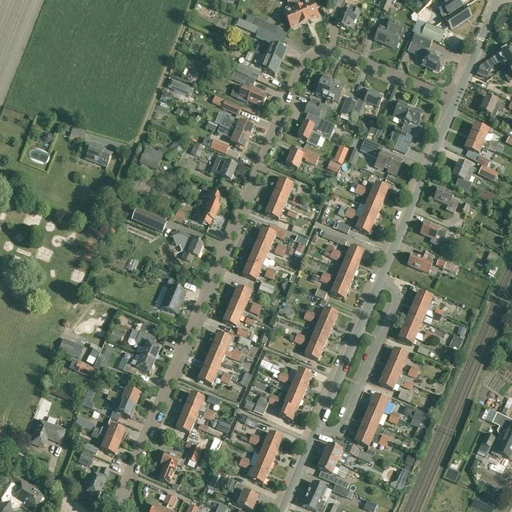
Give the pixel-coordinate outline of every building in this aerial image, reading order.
[(294,2),(293,0),(285,0),(289,8),(285,10),(284,15),(291,30),(304,24),(297,9),(298,9),(295,2),(294,2)] [(317,0),(311,3),(298,9),(297,9),(304,24),(318,18),(315,11),(322,7),(318,0),(317,0)] [(384,14),(386,15),(391,3),(393,4),(396,0),(383,0),(379,11),(384,14)] [(427,24),(444,32),(450,28),(451,30),(471,17),(470,16),(473,13),(474,9),(475,4),(473,0),(448,0),(436,8),(438,10),(427,24)] [(418,11),(422,6),(417,2),(413,7),(418,11)] [(336,25),(347,30),(348,28),(353,30),(355,25),(353,24),(355,20),(357,21),(360,12),(343,6),(336,25)] [(254,27),(263,30),(265,24),(250,17),(247,24),(254,27)] [(375,41),(395,50),(400,38),(403,39),(406,32),(405,28),(405,26),(390,20),(386,30),(381,28),(375,41)] [(500,30),(504,25),(498,21),(495,26),(500,30)] [(263,30),(275,36),(278,29),(265,24),(263,30)] [(420,37),(439,45),(445,32),(444,32),(427,24),(426,24),(425,24),(420,37)] [(251,33),(273,42),(275,36),(263,30),(254,27),(251,33)] [(422,66),(439,73),(444,60),(428,53),(432,42),(415,35),(408,53),(425,60),(422,66)] [(255,53),(280,65),(286,52),(271,45),(268,51),(257,47),(255,53)] [(502,62),(505,67),(511,62),(511,48),(510,45),(497,54),(498,55),(492,59),(497,65),(502,62)] [(232,70),(257,81),(261,72),(275,77),(280,65),(255,53),(254,55),(248,52),(242,66),(239,65),(237,70),(233,68),(232,70)] [(478,70),(485,73),(495,66),(491,60),(479,67),(478,70)] [(485,73),(478,70),(476,75),(486,79),(488,74),(485,73)] [(230,80),(243,86),(247,79),(233,73),(230,80)] [(316,94),(327,99),(334,83),(322,78),(316,94)] [(171,81),(168,89),(190,98),(193,90),(171,81)] [(327,99),(338,103),(345,88),(334,83),(327,99)] [(248,102),(262,108),(266,98),(260,95),(261,92),(250,87),(248,90),(243,88),(238,100),(247,104),(248,102)] [(352,115),(360,118),(366,104),(378,109),(383,99),(375,96),(376,93),(369,90),(365,99),(360,97),(352,115)] [(160,101),(169,105),(171,100),(162,96),(160,101)] [(489,117),(494,119),(498,111),(502,113),(505,106),(486,98),(480,112),(489,116),(489,117)] [(340,114),(350,119),(357,103),(347,99),(340,114)] [(221,110),(238,117),(241,109),(225,102),(224,102),(221,101),(219,106),(222,108),(221,110)] [(305,113),(320,119),(323,121),(327,111),(322,110),(308,104),(305,113)] [(399,124),(404,126),(411,109),(399,104),(393,118),(400,121),(399,124)] [(404,126),(402,131),(399,138),(394,149),(402,152),(404,147),(407,148),(408,147),(410,142),(405,140),(407,135),(417,139),(422,128),(417,126),(423,114),(411,109),(404,126)] [(220,127),(249,139),(253,128),(254,125),(247,122),(246,125),(224,116),(221,124),(220,127)] [(368,134),(374,136),(380,121),(374,119),(368,134)] [(327,135),(328,132),(330,133),(333,126),(320,120),(316,129),(314,128),(303,124),(297,138),(308,142),(307,143),(317,148),(323,133),(327,135)] [(69,140),(83,145),(87,133),(73,128),(73,127),(60,123),(58,130),(71,134),(69,140)] [(484,144),(484,143),(488,132),(474,126),(469,138),(484,144)] [(235,149),(242,152),(243,149),(244,150),(249,139),(220,127),(219,129),(217,134),(230,139),(231,137),(233,138),(231,144),(237,146),(235,149)] [(392,136),(399,138),(402,131),(396,128),(393,135),(392,136)] [(374,141),(379,143),(384,132),(378,129),(374,141)] [(43,139),(45,142),(48,143),(50,142),(51,139),(50,136),(47,135),(44,136),(43,139)] [(488,151),(495,154),(497,149),(489,146),(484,143),(484,144),(469,138),(464,150),(479,156),(480,151),(487,154),(488,151)] [(162,154),(169,162),(186,147),(179,139),(162,154)] [(210,149),(226,156),(229,148),(214,141),(213,142),(207,139),(205,147),(210,149)] [(378,161),(376,165),(388,171),(387,173),(396,177),(402,162),(388,156),(388,157),(381,154),(384,148),(372,143),(372,144),(366,142),(362,152),(368,154),(367,156),(378,161)] [(92,162),(107,168),(111,156),(103,153),(104,151),(87,144),(83,153),(88,155),(85,160),(92,162)] [(190,154),(200,159),(205,148),(195,144),(194,144),(190,154)] [(286,165),(297,170),(302,159),(305,161),(305,162),(315,167),(320,156),(303,149),(300,155),(292,152),(286,165)] [(338,159),(343,161),(347,152),(342,150),(338,159)] [(139,164),(156,172),(161,161),(143,154),(139,164)] [(481,166),(482,167),(486,169),(490,162),(480,157),(476,163),(481,166)] [(211,174),(230,182),(237,168),(228,164),(229,162),(220,158),(220,160),(217,159),(211,174)] [(327,169),(332,172),(335,164),(330,162),(327,169)] [(474,170),(469,168),(459,163),(453,177),(458,180),(455,188),(468,193),(471,186),(470,184),(469,183),(474,170)] [(486,169),(482,167),(478,176),(494,184),(498,175),(492,172),(486,169)] [(274,193),(288,198),(293,186),(279,181),(274,193)] [(370,196),(383,202),(388,190),(375,184),(370,196)] [(354,194),(363,198),(364,194),(356,190),(352,188),(350,192),(354,194)] [(446,211),(453,215),(458,203),(452,200),(454,195),(439,189),(434,201),(448,207),(446,211)] [(207,209),(217,213),(221,204),(219,203),(222,198),(209,192),(206,198),(205,197),(201,207),(207,209)] [(270,204),(283,210),(288,198),(274,193),(270,204)] [(479,198),(489,202),(491,199),(481,194),(479,198)] [(293,201),(302,204),(304,200),(295,196),(293,201)] [(365,207),(378,213),(383,202),(370,196),(365,207)] [(265,216),(278,221),(283,210),(270,204),(265,216)] [(459,212),(466,215),(469,207),(462,204),(459,212)] [(346,213),(354,217),(356,213),(348,209),(342,206),(340,210),(346,213)] [(360,219),(373,224),(378,213),(365,207),(360,219)] [(493,215),(501,219),(505,211),(503,211),(497,208),(493,215)] [(196,222),(209,228),(212,222),(213,223),(217,213),(207,209),(203,218),(198,216),(196,222)] [(136,210),(131,222),(162,235),(167,224),(136,210)] [(174,221),(182,224),(186,215),(178,212),(174,221)] [(287,216),(295,220),(297,215),(289,212),(287,216)] [(355,231),(368,236),(373,224),(360,219),(355,231)] [(336,230),(348,236),(351,228),(339,223),(336,230)] [(421,235),(434,241),(437,235),(441,237),(443,232),(439,231),(439,230),(425,224),(421,235)] [(291,232),(300,236),(302,230),(293,226),(291,232)] [(257,242),(270,248),(275,238),(283,241),(286,234),(269,227),(267,232),(262,230),(257,242)] [(182,260),(191,263),(193,257),(198,259),(204,245),(200,244),(201,241),(187,235),(180,231),(171,235),(176,249),(179,247),(182,254),(184,255),(182,260)] [(321,238),(344,247),(347,241),(338,237),(324,232),(321,238)] [(295,242),(306,247),(308,241),(297,236),(295,242)] [(265,259),(270,248),(257,242),(252,254),(265,259)] [(135,254),(142,255),(144,247),(137,245),(135,254)] [(278,246),(276,250),(284,254),(286,250),(285,249),(285,247),(280,245),(279,246),(278,246)] [(293,257),(300,259),(305,247),(301,246),(300,245),(297,252),(296,252),(293,257)] [(285,254),(291,257),(294,251),(287,248),(285,254)] [(345,261),(358,266),(363,255),(350,249),(345,261)] [(329,259),(338,262),(340,258),(331,254),(331,255),(325,252),(324,256),(329,259)] [(486,262),(497,267),(501,258),(490,253),(486,262)] [(261,271),(262,267),(265,259),(252,254),(247,265),(261,271)] [(408,266),(428,275),(432,264),(431,264),(433,258),(422,254),(420,259),(412,256),(408,266)] [(449,273),(455,276),(458,269),(446,263),(447,262),(439,258),(436,267),(449,273)] [(340,272),(354,278),(358,266),(345,261),(340,272)] [(256,283),(261,271),(247,265),(242,277),(256,283)] [(148,277),(156,280),(160,271),(152,268),(148,277)] [(335,284),(349,289),(354,278),(340,272),(335,284)] [(275,277),(266,273),(264,278),(273,281),(275,277)] [(319,278),(313,276),(311,281),(317,284),(319,278)] [(160,309),(176,316),(186,293),(184,292),(179,290),(181,285),(170,280),(167,285),(169,286),(160,309)] [(258,291),(271,296),(275,289),(262,283),(258,291)] [(330,295),(344,301),(349,289),(335,284),(330,295)] [(232,300),(246,306),(251,294),(237,288),(232,300)] [(413,305),(427,311),(429,306),(432,300),(418,294),(413,305)] [(227,312),(241,317),(246,306),(232,300),(227,312)] [(422,323),(425,316),(427,311),(413,305),(408,317),(422,323)] [(293,311),(285,308),(282,315),(290,318),(293,311)] [(319,322),(333,327),(338,316),(324,310),(319,322)] [(444,313),(436,310),(434,314),(442,318),(444,314),(444,313)] [(222,323),(236,329),(241,317),(227,312),(222,323)] [(442,318),(434,314),(432,319),(440,323),(442,318)] [(408,317),(404,328),(417,334),(419,329),(422,323),(408,317)] [(245,324),(253,328),(255,323),(247,320),(245,324)] [(314,333),(328,339),(333,327),(319,322),(314,333)] [(466,329),(460,327),(457,335),(464,337),(466,329)] [(412,346),(415,340),(417,334),(404,328),(398,340),(412,346)] [(236,336),(246,340),(249,334),(238,330),(236,336)] [(113,332),(109,342),(119,346),(123,336),(113,332)] [(141,356),(155,362),(161,348),(152,345),(155,339),(140,332),(135,344),(145,348),(141,356)] [(264,332),(260,343),(264,345),(269,334),(264,332)] [(427,332),(424,337),(432,341),(434,336),(427,332)] [(309,345),(323,350),(328,339),(314,333),(309,345)] [(218,335),(213,347),(226,352),(231,341),(218,335)] [(432,341),(424,337),(422,342),(430,345),(432,341)] [(448,349),(458,353),(462,341),(454,337),(448,349)] [(294,343),(302,347),(304,343),(295,339),(293,338),(291,341),(294,342),(294,343)] [(71,357),(76,358),(80,347),(76,345),(76,344),(63,340),(58,352),(71,357)] [(304,356),(318,362),(323,350),(309,345),(304,356)] [(226,352),(213,347),(208,358),(221,364),(224,357),(238,363),(238,362),(240,358),(238,358),(232,355),(226,352)] [(429,351),(419,347),(417,353),(426,357),(429,351)] [(238,358),(240,358),(241,359),(243,355),(242,355),(242,354),(233,351),(232,355),(238,358)] [(394,351),(389,363),(402,368),(407,357),(394,351)] [(412,361),(422,365),(425,359),(415,354),(412,361)] [(123,372),(135,377),(138,371),(149,376),(155,362),(141,356),(137,365),(128,361),(123,372)] [(203,370),(216,375),(222,378),(230,381),(232,377),(218,371),(221,364),(208,358),(203,370)] [(265,361),(262,368),(273,373),(276,366),(265,361)] [(93,369),(78,363),(75,371),(90,377),(93,369)] [(389,363),(384,374),(398,380),(402,368),(389,363)] [(409,372),(418,375),(420,370),(412,367),(409,372)] [(198,382),(211,387),(216,375),(203,370),(198,382)] [(298,371),(296,377),(293,383),(307,389),(312,377),(298,371)] [(407,376),(415,380),(418,375),(409,372),(407,376)] [(249,383),(251,377),(245,374),(242,380),(249,383)] [(379,386),(392,392),(395,385),(400,387),(403,382),(397,380),(398,380),(384,374),(379,386)] [(134,379),(128,376),(126,382),(131,385),(134,379)] [(286,385),(288,381),(279,377),(278,380),(277,382),(286,385)] [(288,395),(302,400),(307,389),(293,383),(288,395)] [(413,386),(405,383),(402,388),(411,392),(413,386)] [(118,396),(116,400),(121,402),(135,408),(140,396),(126,390),(124,395),(119,393),(118,395),(118,396)] [(108,397),(116,400),(118,396),(118,395),(110,392),(108,397)] [(398,400),(409,404),(412,397),(401,392),(398,400)] [(191,395),(186,406),(199,412),(204,400),(191,395)] [(283,406),(297,412),(302,400),(288,395),(283,406)] [(206,403),(218,408),(221,401),(209,396),(206,403)] [(266,399),(278,404),(280,399),(271,396),(271,397),(267,396),(266,399)] [(253,412),(263,417),(268,405),(276,408),(278,404),(266,399),(260,397),(259,400),(253,412)] [(383,414),(385,410),(388,403),(374,397),(369,409),(383,414)] [(84,401),(81,407),(91,411),(94,405),(84,401)] [(116,414),(130,420),(135,408),(121,402),(116,414)] [(243,409),(251,413),(255,405),(247,402),(243,409)] [(181,418),(194,423),(197,417),(203,420),(203,419),(211,422),(213,418),(205,414),(199,412),(186,406),(181,418)] [(278,418),(292,424),(297,412),(283,406),(278,418)] [(369,409),(364,420),(378,426),(383,414),(369,409)] [(400,416),(392,413),(390,417),(398,421),(400,416)] [(511,424),(511,421),(496,414),(492,424),(496,426),(498,421),(509,426),(511,427),(511,425),(511,424)] [(56,425),(59,421),(51,417),(49,421),(56,425)] [(244,425),(255,430),(259,422),(247,417),(244,425)] [(396,426),(398,421),(390,417),(388,422),(396,426)] [(176,429),(189,435),(194,423),(181,418),(176,429)] [(428,424),(413,418),(410,425),(425,432),(428,424)] [(378,426),(364,420),(360,432),(373,437),(375,433),(378,426)] [(215,430),(227,435),(230,426),(219,421),(215,430)] [(31,444),(43,449),(47,439),(60,444),(65,432),(40,422),(31,444)] [(81,428),(92,432),(95,426),(87,422),(86,424),(83,423),(81,428)] [(498,440),(511,447),(511,425),(511,427),(509,426),(507,431),(499,428),(497,432),(498,435),(500,436),(498,440)] [(198,430),(206,434),(208,429),(200,426),(198,430)] [(101,437),(106,439),(120,445),(125,433),(111,427),(109,432),(102,429),(101,431),(103,432),(101,437)] [(373,438),(373,437),(360,432),(355,443),(368,449),(373,438)] [(264,446),(277,451),(282,439),(269,434),(264,446)] [(416,434),(413,441),(419,444),(422,436),(416,434)] [(477,455),(486,459),(495,440),(486,435),(482,445),(481,445),(477,455)] [(380,440),(388,444),(390,440),(390,439),(382,436),(380,440)] [(101,451),(115,457),(120,445),(106,439),(101,451)] [(386,449),(388,444),(380,440),(378,445),(386,449)] [(511,459),(511,447),(498,440),(491,455),(501,459),(502,457),(511,461),(511,459)] [(84,450),(96,455),(98,450),(87,445),(84,450)] [(259,457),(273,463),(277,451),(264,446),(259,457)] [(323,458),(337,464),(342,452),(328,446),(323,458)] [(186,461),(196,465),(202,451),(191,447),(185,460),(186,461)] [(355,458),(364,462),(367,456),(346,447),(344,453),(356,458),(355,458)] [(78,464),(90,469),(94,458),(83,453),(78,464)] [(164,467),(175,471),(177,466),(181,468),(184,462),(166,454),(161,466),(164,467)] [(404,465),(411,468),(415,458),(408,455),(404,465)] [(254,468),(268,474),(273,463),(259,457),(254,468)] [(332,476),(336,478),(341,466),(337,464),(323,458),(318,470),(332,476)] [(85,494),(97,499),(98,498),(105,481),(109,471),(99,467),(95,477),(91,475),(89,480),(88,480),(86,486),(88,487),(85,494)] [(158,481),(169,485),(175,471),(164,467),(158,481)] [(249,480),(263,486),(268,474),(254,468),(249,480)] [(339,477),(348,481),(352,472),(342,468),(339,477)] [(400,477),(407,480),(410,474),(403,470),(400,477)] [(443,478),(456,484),(459,477),(446,471),(443,478)] [(207,489),(212,492),(219,477),(213,474),(207,489)] [(12,484),(1,500),(2,504),(0,504),(0,511),(13,511),(19,509),(21,507),(28,511),(34,511),(45,494),(46,493),(45,491),(36,485),(34,485),(33,486),(17,476),(12,482),(20,487),(19,488),(12,484)] [(335,486),(343,489),(346,484),(333,478),(330,484),(335,486)] [(237,507),(250,511),(251,511),(257,499),(249,495),(251,490),(237,483),(234,490),(243,494),(237,507)] [(397,483),(391,485),(389,488),(397,491),(400,485),(397,483)] [(173,484),(171,490),(177,492),(179,487),(173,484)] [(307,496),(325,503),(325,504),(327,499),(328,499),(331,492),(326,490),(312,484),(307,496)] [(340,497),(346,499),(350,492),(343,489),(335,486),(332,493),(340,497)] [(324,511),(326,509),(323,508),(325,503),(307,496),(302,507),(312,511),(324,511)] [(167,506),(172,508),(176,499),(171,497),(167,506)] [(364,511),(367,511),(375,511),(378,506),(367,502),(364,511)]
